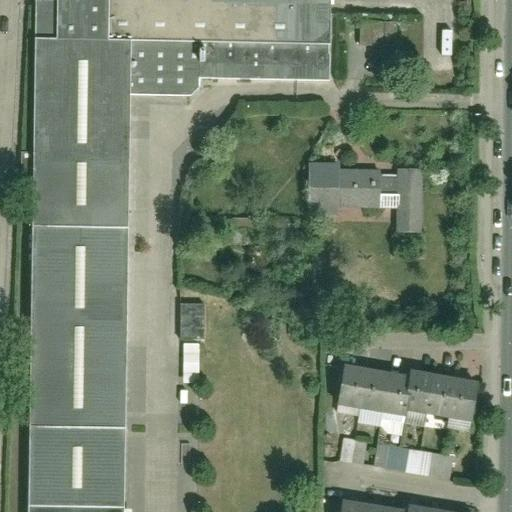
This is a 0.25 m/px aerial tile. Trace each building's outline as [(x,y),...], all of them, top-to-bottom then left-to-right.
[(121,511),(126,103),(196,104),(196,84),(327,86),(327,0),(31,0),(26,511),(121,511)] [(358,22),(358,46),(394,45),(394,22),(358,22)] [(381,161),(307,161),(307,203),(387,203),(387,231),(424,231),(424,176),(381,176),(381,161)] [(204,341),(204,304),(179,304),(179,341),(204,341)] [(182,380),(198,380),(198,344),(182,344),(182,380)] [(403,411),(472,418),(476,377),(345,365),(339,411),(402,417),(403,411)] [(363,464),(364,442),(341,440),(339,462),(363,464)] [(449,478),(452,455),(375,446),(372,469),(449,478)] [(468,511),(334,499),(333,511),(468,511)]
